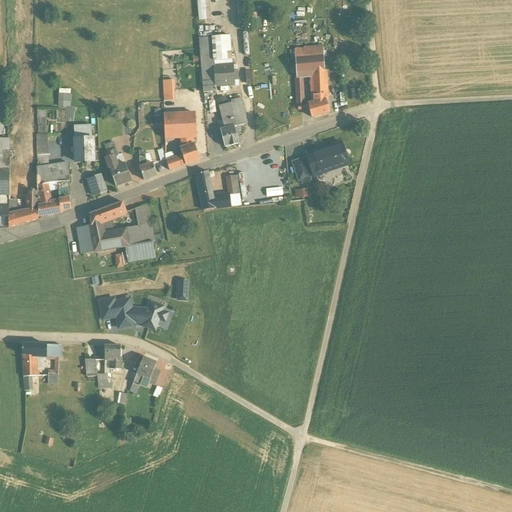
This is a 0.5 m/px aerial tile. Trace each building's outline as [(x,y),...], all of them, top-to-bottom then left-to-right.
[(197,0),(198,20),(207,20),(205,0),(197,0)] [(229,36),(211,37),(211,38),(213,62),(214,62),(231,60),(229,36)] [(211,38),(199,39),(201,68),(214,67),(214,62),(213,62),(211,38)] [(323,48),(294,50),(295,60),(323,57),(323,48)] [(323,57),(295,60),(296,78),(302,78),(304,78),(304,73),(312,72),(324,71),(323,57)] [(214,67),(215,87),(234,85),(234,79),(237,79),(237,71),(233,71),(232,65),(214,67)] [(214,67),(201,68),(203,93),(216,92),(215,87),(214,67)] [(324,76),(312,77),(313,94),(326,94),(325,76),(324,76)] [(326,94),(313,94),(313,104),(309,105),(312,118),(328,114),(324,101),(327,100),(326,94)] [(74,98),(63,98),(62,112),(75,112),(74,98)] [(231,103),(219,106),(225,129),(234,126),(234,127),(247,124),(240,99),(231,101),(231,103)] [(195,114),(178,115),(179,139),(181,139),(196,138),(195,114)] [(178,115),(163,116),(165,140),(179,139),(178,115)] [(92,126),(82,126),(83,140),(92,139),(92,126)] [(225,129),(220,130),(224,148),(238,144),(234,127),(234,126),(225,129)] [(83,140),(75,140),(76,147),(72,150),(73,153),(76,155),(76,162),(93,162),(92,139),(83,140)] [(323,153),(307,158),(313,177),(324,174),(322,171),(347,163),(348,165),(349,165),(341,143),(322,150),(323,153)] [(194,145),(180,150),(182,156),(185,166),(200,161),(194,145)] [(115,150),(104,154),(107,161),(114,158),(117,157),(115,150)] [(166,160),(163,150),(157,151),(160,162),(166,160)] [(118,156),(117,157),(114,158),(117,167),(125,165),(122,155),(118,156)] [(182,156),(175,159),(178,168),(185,166),(182,156)] [(117,167),(114,158),(107,161),(110,170),(116,187),(131,182),(125,165),(117,167)] [(153,164),(146,166),(146,158),(139,158),(139,168),(139,169),(144,181),(157,176),(153,164)] [(166,162),(169,171),(178,168),(175,159),(171,160),(166,162)] [(304,159),(292,163),(298,182),(311,178),(304,159)] [(8,161),(0,160),(0,171),(10,171),(8,161)] [(37,162),(27,162),(27,176),(37,176),(37,169),(37,162)] [(37,169),(37,176),(37,187),(47,185),(51,184),(58,183),(69,182),(69,165),(48,167),(37,169)] [(10,171),(0,171),(0,195),(9,196),(9,191),(10,176),(10,171)] [(213,198),(207,172),(196,176),(203,210),(215,209),(213,202),(213,198)] [(101,175),(88,180),(94,197),(107,192),(101,175)] [(25,176),(10,176),(9,191),(18,191),(19,193),(25,193),(25,176)] [(27,176),(25,176),(25,193),(28,193),(38,193),(37,187),(37,176),(27,176)] [(69,182),(58,183),(58,186),(59,201),(52,202),(54,215),(61,214),(60,211),(71,210),(69,199),(69,182)] [(237,182),(228,184),(229,196),(239,195),(238,186),(237,182)] [(47,185),(37,187),(38,193),(38,218),(52,215),(54,215),(52,202),(50,202),(49,198),(50,198),(47,185)] [(19,193),(18,191),(9,191),(9,196),(9,201),(16,201),(18,199),(18,193),(19,193)] [(38,193),(28,193),(28,212),(24,212),(24,215),(17,215),(17,204),(9,205),(9,228),(38,220),(38,218),(38,193)] [(239,195),(229,196),(230,207),(240,206),(239,195)] [(229,196),(215,197),(216,201),(213,202),(215,209),(230,207),(229,196)] [(122,203),(89,216),(92,227),(111,220),(126,214),(122,203)] [(146,205),(136,209),(139,228),(150,226),(146,205)] [(0,206),(0,227),(9,228),(9,206),(0,206)] [(111,220),(92,227),(90,227),(94,253),(108,251),(108,252),(110,252),(110,251),(129,247),(126,230),(113,233),(111,220)] [(150,226),(139,228),(142,245),(153,243),(150,226)] [(90,227),(77,229),(82,255),(94,253),(90,227)] [(139,228),(126,230),(129,247),(130,247),(142,245),(139,228)] [(142,245),(130,247),(133,263),(155,259),(153,243),(142,245)] [(177,301),(187,302),(188,282),(177,281),(176,295),(177,295),(177,301)] [(113,300),(100,303),(103,320),(118,317),(119,328),(134,326),(134,322),(131,310),(129,301),(114,304),(113,300)] [(150,305),(149,311),(131,310),(134,322),(144,322),(144,326),(155,330),(158,321),(166,323),(169,313),(161,311),(162,309),(150,305)] [(39,345),(22,345),(22,356),(23,356),(24,377),(30,377),(37,377),(35,356),(38,356),(47,357),(47,346),(46,346),(39,346),(39,345)] [(62,346),(47,346),(47,357),(61,357),(62,346)] [(121,347),(105,346),(105,361),(111,361),(111,370),(120,370),(121,347)] [(156,364),(143,358),(136,374),(137,375),(133,384),(139,387),(143,377),(149,380),(154,370),(156,364)] [(96,360),(86,360),(87,377),(97,376),(97,375),(96,360)] [(160,372),(154,370),(149,383),(155,385),(160,372)] [(112,380),(98,380),(98,388),(112,388),(112,380)] [(139,387),(133,384),(129,391),(136,394),(139,387)] [(163,390),(158,388),(154,397),(159,399),(163,390)] [(126,395),(119,393),(117,405),(124,406),(126,395)]
